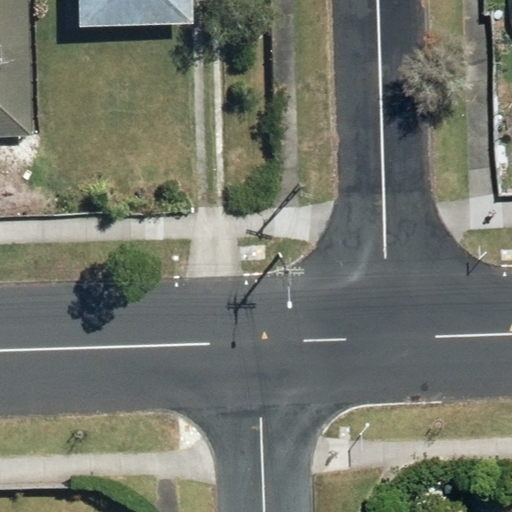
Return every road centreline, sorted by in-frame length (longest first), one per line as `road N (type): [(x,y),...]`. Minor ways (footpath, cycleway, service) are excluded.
road 1 (residential): [(415,338),(403,0)]
road 2 (secondary): [(0,360),(258,352)]
road 3 (residential): [(263,511),(258,352)]
road 4 (secondary): [(258,352),(415,338)]
